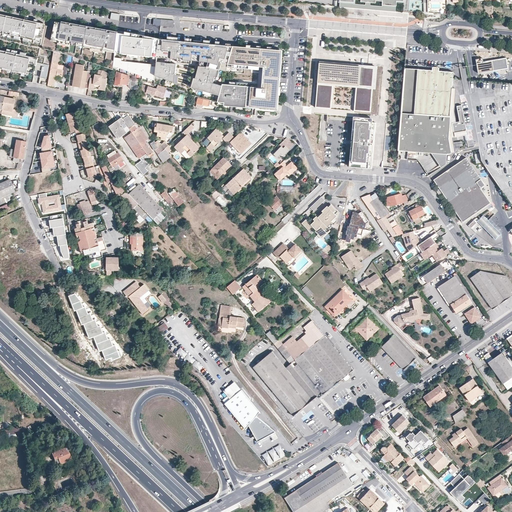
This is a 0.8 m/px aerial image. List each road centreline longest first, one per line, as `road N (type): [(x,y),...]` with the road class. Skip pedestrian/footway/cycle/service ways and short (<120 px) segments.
road 1 (trunk): [(232,473),(188,388),(164,379),(90,383),(0,315)]
road 2 (residential): [(511,263),(466,250),(414,183),(320,173),(289,116)]
road 3 (trunk): [(211,511),(138,436),(135,404),(158,386),(185,396),(222,468)]
road 4 (trunk): [(197,511),(0,326)]
road 5 (trunk): [(0,344),(179,511)]
road 6 (residential): [(289,116),(249,121),(56,94)]
road 7 (trunk): [(0,348),(93,447),(135,511)]
road 8 (tertiary): [(85,0),(296,22)]
road 9 (residential): [(46,91),(22,187),(64,283)]
road 10 (primary): [(345,433),(511,315)]
road 11 (residential): [(56,94),(60,138),(79,181),(102,188),(118,232),(112,248)]
road 12 (tertiary): [(296,22),(425,32)]
